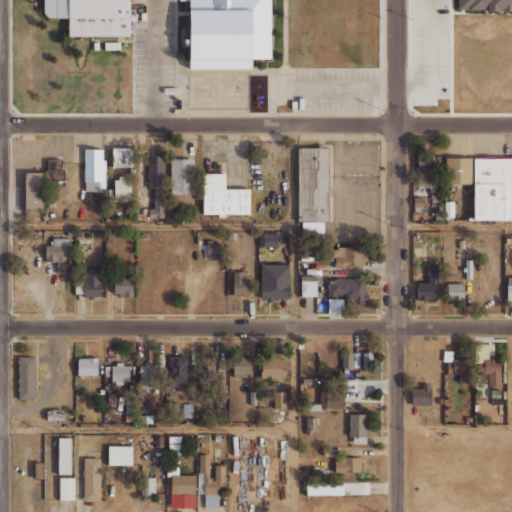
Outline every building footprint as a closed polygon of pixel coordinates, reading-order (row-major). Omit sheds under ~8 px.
[(130,0),(130,36),(68,36),(68,18),(56,18),(56,17),(48,17),(43,12),(43,0),(130,0)] [(271,0),(271,58),(251,58),(251,68),(189,68),(189,45),(184,45),(184,39),(189,39),(189,0),(271,0)] [(511,0),(457,0),(457,9),(487,9),(487,11),(498,11),(498,8),(502,8),(502,10),(511,10),(511,9),(511,0)] [(112,148),(112,167),(136,166),(135,147),(112,148)] [(84,148),(83,181),(85,181),(85,190),(99,190),(99,180),(102,179),(103,148),(84,148)] [(302,221),(297,221),(297,148),(328,148),(328,221),(323,221),(323,235),(302,235),(302,221)] [(146,154),(147,188),(153,188),(154,208),(149,208),(149,216),(164,216),(163,187),(166,187),(166,154),(146,154)] [(193,158),(193,206),(170,206),(170,158),(193,158)] [(445,158),(472,158),(472,183),(445,183),(445,158)] [(511,220),(473,220),(473,158),(511,158),(511,220)] [(48,159),(48,169),(45,169),(45,179),(64,179),(64,169),(61,169),(61,159),(48,159)] [(418,162),(417,188),(443,189),(443,163),(418,162)] [(43,209),(25,209),(25,172),(43,172),(43,209)] [(218,214),(203,214),(203,173),(225,173),(225,188),(249,188),(249,214),(225,214),(225,216),(218,216),(218,214)] [(119,175),(119,179),(114,179),(114,201),(131,200),(130,179),(126,179),(126,175),(119,175)] [(259,233),(258,246),(277,246),(278,233),(259,233)] [(53,238),(53,245),(45,245),(45,261),(57,261),(57,273),(65,273),(65,258),(72,258),(72,238),(53,238)] [(207,259),(215,259),(216,241),(208,241),(207,259)] [(334,269),(362,269),(363,247),(334,247),(334,269)] [(464,259),(464,267),(462,267),(462,272),(465,272),(465,279),(472,279),(471,259),(464,259)] [(260,264),(261,298),(266,298),(266,302),(272,302),(272,298),(289,298),(289,263),(260,264)] [(428,263),(428,268),(425,268),(425,276),(427,276),(427,281),(415,281),(415,299),(436,300),(436,286),(440,286),(441,263),(428,263)] [(84,270),(84,281),(74,281),(74,293),(84,293),(84,297),(89,297),(89,299),(93,299),(93,297),(102,297),(102,270),(84,270)] [(233,271),(243,271),(243,280),(250,280),(250,293),(233,294),(233,271)] [(113,276),(113,293),(119,293),(119,296),(133,296),(133,276),(113,276)] [(301,276),(301,295),(316,295),(316,276),(301,276)] [(328,279),(328,313),(344,313),(344,304),(365,305),(365,298),(368,298),(368,293),(365,293),(365,280),(328,279)] [(448,283),(447,299),(463,299),(464,283),(448,283)] [(442,350),(442,361),(448,361),(448,372),(459,373),(458,382),(472,383),(473,358),(453,357),(453,350),(442,350)] [(342,352),(342,367),(352,366),(352,352),(342,352)] [(362,352),(362,367),(373,367),(373,352),(362,352)] [(477,362),(477,374),(488,374),(488,385),(500,385),(500,359),(494,359),(494,354),(487,355),(487,360),(483,360),(483,362),(477,362)] [(18,356),(18,360),(16,360),(16,363),(18,363),(18,379),(16,379),(16,382),(18,382),(18,387),(17,387),(17,390),(18,390),(18,399),(34,400),(34,356),(18,356)] [(139,392),(159,392),(160,357),(140,356),(139,392)] [(168,356),(168,386),(189,386),(188,356),(168,356)] [(77,359),(77,375),(79,375),(79,377),(83,376),(83,375),(97,375),(97,357),(79,358),(79,359),(77,359)] [(232,358),(232,376),(250,376),(250,358),(232,358)] [(215,370),(214,359),(204,360),(205,371),(215,370)] [(259,360),(259,378),(285,379),(286,361),(259,360)] [(116,362),(116,365),(111,365),(111,381),(115,381),(115,384),(122,384),(122,381),(129,381),(129,365),(122,365),(122,362),(116,362)] [(411,387),(411,405),(431,405),(430,388),(430,382),(420,382),(420,387),(411,387)] [(320,384),(320,403),(304,403),(304,410),(320,410),(321,408),(341,408),(341,402),(344,402),(345,392),(329,392),(330,385),(320,384)] [(273,391),(273,408),(286,407),(286,391),(273,391)] [(125,395),(125,413),(133,413),(133,395),(125,395)] [(183,403),(182,417),(193,417),(193,404),(183,403)] [(46,410),(46,419),(64,419),(64,410),(46,410)] [(349,413),(349,437),(368,436),(367,413),(349,413)] [(136,415),(136,423),(153,423),(153,415),(136,415)] [(167,435),(167,455),(180,456),(181,436),(167,435)] [(71,474),(58,474),(58,437),(71,437),(71,474)] [(108,445),(107,464),(132,465),(132,445),(108,445)] [(199,454),(198,492),(206,492),(206,508),(217,508),(218,494),(225,494),(225,464),(213,464),(213,480),(211,480),(211,477),(209,477),(209,454),(199,454)] [(83,458),(83,500),(100,500),(100,457),(83,458)] [(334,457),(334,471),(361,471),(361,457),(334,457)] [(42,478),(34,478),(34,462),(42,462),(42,478)] [(166,466),(166,476),(171,476),(171,507),(195,507),(195,474),(179,474),(179,466),(166,466)] [(74,499),(59,499),(59,477),(74,477),(74,499)] [(141,477),(141,494),(155,494),(155,477),(141,477)] [(306,482),(306,495),(343,495),(343,482),(306,482)]
